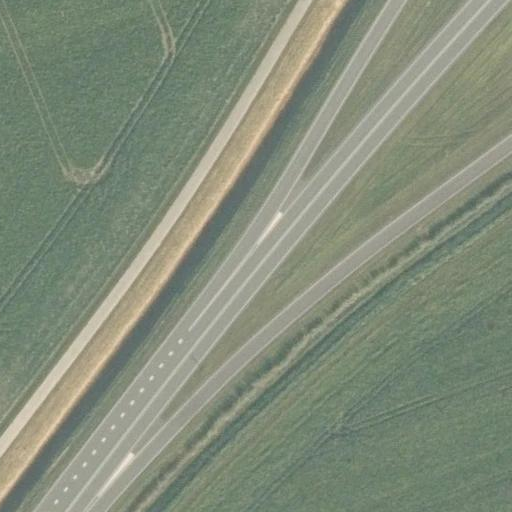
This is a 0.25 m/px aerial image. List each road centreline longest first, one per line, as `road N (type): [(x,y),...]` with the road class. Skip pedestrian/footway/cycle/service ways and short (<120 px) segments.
road 1 (trunk): [(80,511),(329,281),(511,145)]
road 2 (trunk): [(195,339),(489,0)]
road 3 (trunk): [(396,0),(195,339)]
road 4 (trunk): [(64,511),(195,339)]
